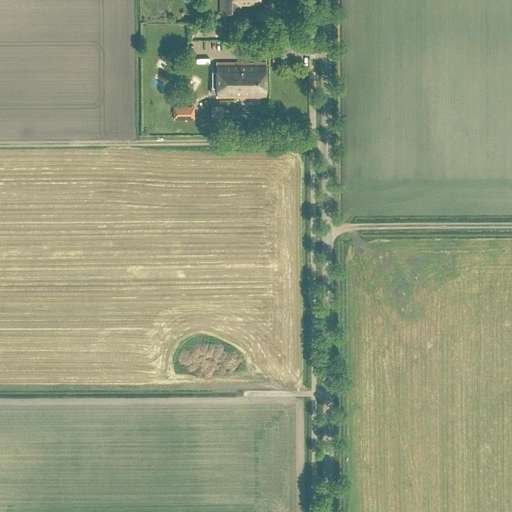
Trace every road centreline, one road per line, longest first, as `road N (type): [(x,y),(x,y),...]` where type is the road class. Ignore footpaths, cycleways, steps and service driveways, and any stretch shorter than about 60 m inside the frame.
road 1 (tertiary): [(328,511),(325,0)]
road 2 (track): [(326,139),(0,142)]
road 3 (track): [(326,230),(511,228)]
